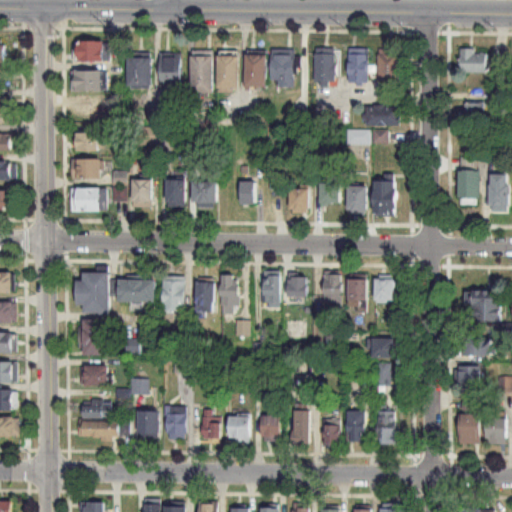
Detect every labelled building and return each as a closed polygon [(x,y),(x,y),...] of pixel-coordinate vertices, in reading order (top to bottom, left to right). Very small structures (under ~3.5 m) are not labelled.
[(76,63),(105,63),(105,42),(76,42),(76,63)] [(350,46),(369,46),(369,80),(349,80),(350,46)] [(273,47),(296,47),(296,85),(279,85),(279,78),(273,78),(273,47)] [(214,48),(215,91),(194,91),(193,49),(214,48)] [(462,73),(500,73),(500,60),(488,60),(488,54),(477,54),(477,49),(462,49),(462,73)] [(162,53),(162,86),(184,86),(184,53),(162,53)] [(220,53),(241,53),(241,86),(219,86),(220,53)] [(248,53),(269,53),(269,85),(247,85),(248,53)] [(338,53),(317,53),(318,85),(338,85),(338,53)] [(380,53),(380,83),(401,83),(401,53),(380,53)] [(130,89),(154,89),(154,58),(130,58),(130,89)] [(74,93),(105,93),(105,72),(74,72),(74,93)] [(465,102),(465,128),(486,128),(486,102),(465,102)] [(0,124),(13,124),(12,105),(0,104),(0,124)] [(76,125),(104,125),(104,104),(76,104),(76,125)] [(403,126),(403,106),(368,106),(368,126),(403,126)] [(373,130),(353,130),(353,145),(373,145),(373,130)] [(376,132),(376,144),(389,144),(389,132),(376,132)] [(0,151),(13,151),(13,135),(0,134),(0,151)] [(77,134),(77,152),(104,152),(104,134),(77,134)] [(74,180),(104,180),(104,161),(74,161),(74,180)] [(0,162),(0,180),(13,181),(13,163),(0,162)] [(480,170),(461,170),(461,205),(480,205),(480,170)] [(129,202),(129,172),(115,172),(115,202),(129,202)] [(510,211),(510,176),(492,176),(492,211),(510,211)] [(188,206),(188,180),(168,180),(168,206),(188,206)] [(154,181),(134,181),(134,208),(154,208),(154,181)] [(376,181),(376,217),(398,217),(398,181),(376,181)] [(244,205),(258,205),(258,182),(244,182),(244,205)] [(195,183),(195,206),(219,206),(219,183),(195,183)] [(323,206),(343,206),(343,184),(323,184),(323,206)] [(370,187),(351,187),(351,216),(370,216),(370,187)] [(74,190),(74,213),(105,213),(105,190),(74,190)] [(311,214),(311,190),(293,190),(293,214),(311,214)] [(14,192),(0,192),(0,210),(14,211),(14,192)] [(14,274),(0,273),(0,293),(14,294),(14,274)] [(80,315),(112,315),(112,274),(85,274),(85,282),(80,282),(80,315)] [(326,305),(344,305),(344,275),(326,275),(326,305)] [(223,315),(241,315),(241,276),(223,276),(223,315)] [(283,276),(266,276),(266,308),(283,308),(283,276)] [(165,313),(186,313),(186,277),(165,277),(165,313)] [(310,299),(310,278),(291,278),(291,299),(310,299)] [(397,279),(378,279),(378,302),(397,302),(397,279)] [(156,280),(121,280),(121,304),(156,304),(156,280)] [(370,307),(370,280),(351,280),(351,307),(370,307)] [(198,314),(217,314),(217,284),(198,284),(198,314)] [(504,323),(504,291),(474,291),(474,323),(504,323)] [(18,302),(0,301),(0,323),(18,324),(18,302)] [(107,320),(83,320),(83,356),(107,356),(107,320)] [(252,322),(239,322),(239,337),(252,337),(252,322)] [(16,333),(0,333),(0,354),(16,354),(16,333)] [(492,338),(464,338),(464,357),(492,357),(492,338)] [(398,340),(375,340),(375,359),(398,359),(398,340)] [(19,363),(0,363),(0,383),(19,383),(19,363)] [(393,365),(378,365),(378,386),(393,386),(393,365)] [(110,367),(85,367),(85,386),(110,386),(110,367)] [(484,397),(484,370),(463,370),(463,397),(484,397)] [(511,393),(511,375),(500,376),(500,393),(511,393)] [(0,411),(17,411),(17,391),(0,390),(0,411)] [(188,407),(168,407),(168,438),(188,438),(188,407)] [(113,420),(113,410),(82,410),(82,438),(128,438),(128,420),(113,420)] [(140,412),(140,438),(161,438),(161,412),(140,412)] [(312,446),(312,412),(296,412),(296,446),(312,446)] [(350,443),(368,443),(368,412),(350,412),(350,443)] [(481,412),(480,442),(459,442),(460,412),(481,412)] [(489,445),(508,445),(508,412),(489,412),(489,445)] [(380,445),(399,445),(398,413),(380,413),(380,445)] [(252,415),(231,415),(231,442),(252,442),(252,415)] [(204,439),(222,439),(222,416),(204,416),(204,439)] [(283,416),(264,416),(264,440),(283,440),(283,416)] [(0,437),(19,438),(19,418),(0,418),(0,437)] [(343,426),(326,426),(326,446),(343,446),(343,426)] [(0,511),(12,511),(13,502),(0,501),(0,511)] [(84,511),(105,511),(105,503),(85,503),(84,511)]
